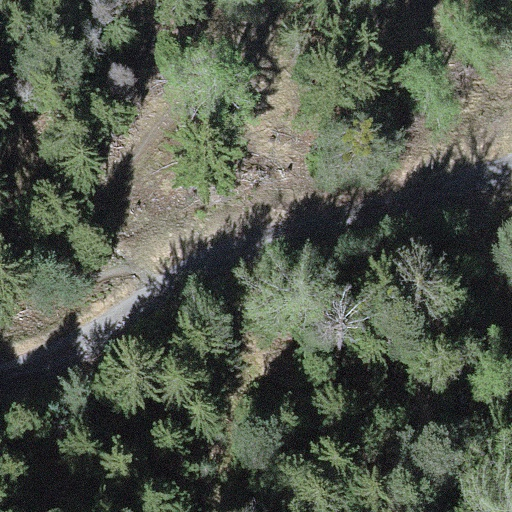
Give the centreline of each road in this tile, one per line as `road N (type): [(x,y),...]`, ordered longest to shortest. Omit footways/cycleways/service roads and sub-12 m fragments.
road 1 (track): [(511,169),(184,268)]
road 2 (track): [(184,268),(35,387),(0,392)]
